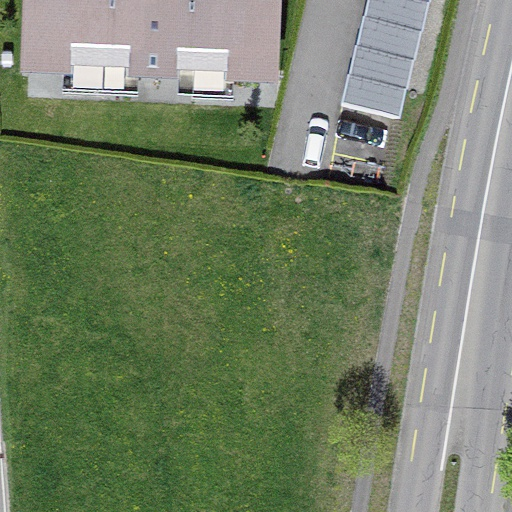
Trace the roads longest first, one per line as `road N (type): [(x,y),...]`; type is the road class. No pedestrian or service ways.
road 1 (primary): [(465,358),(511,81)]
road 2 (primary): [(465,358),(421,471),(415,511)]
road 3 (primary): [(474,511),(465,358)]
